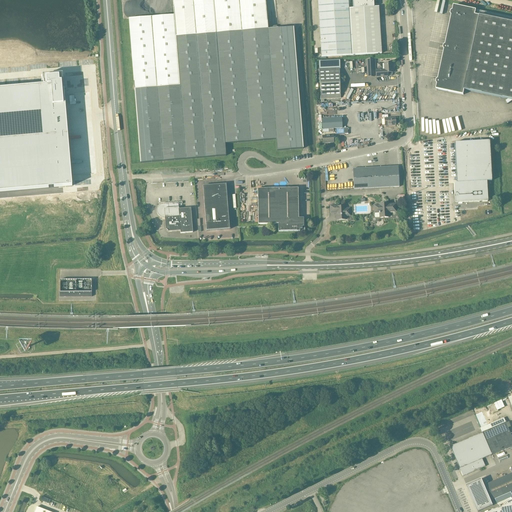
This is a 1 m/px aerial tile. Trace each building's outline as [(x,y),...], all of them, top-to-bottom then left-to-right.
[(172,0),(174,16),(129,20),(134,90),(140,163),(226,156),(225,144),(231,144),(226,85),(221,18),(219,0),(172,0)] [(265,0),(219,0),(221,18),(226,85),(231,144),(276,140),(277,151),(303,149),(293,28),(277,29),(277,26),(268,26),(268,30),(267,30),(265,0)] [(354,0),(354,1),(354,9),(349,9),(348,0),(317,0),(321,58),(351,56),(381,54),(379,7),(373,7),(372,0),(354,0)] [(511,100),(511,23),(475,15),(476,11),(456,6),(455,11),(453,11),(451,12),(451,14),(452,16),(454,16),(448,46),(445,45),(444,46),(443,49),(444,50),(447,51),(441,80),(438,79),(437,80),(436,83),(437,84),(440,85),(438,90),(464,95),(465,90),(511,100)] [(339,62),(319,63),(320,100),(340,99),(339,62)] [(384,70),(376,71),(376,77),(388,77),(387,73),(392,73),(392,63),(384,64),(384,70)] [(0,192),(72,186),(63,74),(43,76),(44,86),(0,89),(0,192)] [(429,137),(487,127),(485,113),(429,122),(430,130),(428,130),(429,137)] [(396,126),(395,118),(388,118),(388,115),(382,116),(382,119),(384,119),(385,126),(396,126)] [(342,129),(342,118),(321,120),(322,130),(342,129)] [(456,183),(454,183),(454,195),(457,195),(457,198),(456,198),(456,203),(477,201),(477,202),(486,202),(488,201),(486,181),(490,181),(491,181),(489,141),(488,141),(454,143),(456,183)] [(353,169),(354,190),(399,187),(398,167),(353,169)] [(206,232),(229,230),(226,185),(203,186),(206,232)] [(278,225),(278,232),(300,232),(305,232),(304,227),(304,219),(299,219),(298,189),(258,189),(258,225),(278,225)] [(182,204),(182,202),(163,204),(161,204),(159,206),(158,207),(157,209),(157,212),(157,214),(159,216),(160,217),(162,218),(165,218),(166,230),(168,232),(180,231),(180,233),(193,232),(191,208),(178,209),(178,205),(182,204)] [(374,206),(375,213),(375,218),(380,218),(389,217),(389,212),(396,212),(396,205),(388,205),(379,205),(379,206),(374,206)] [(338,208),(338,206),(330,206),(331,213),(337,213),(337,220),(346,220),(346,215),(350,214),(350,209),(345,209),(345,207),(338,208)] [(506,423),(450,447),(463,476),(485,466),(482,459),(511,446),(511,436),(511,435),(511,434),(511,431),(511,428),(509,429),(506,423)] [(48,464),(40,483),(54,489),(62,470),(48,464)] [(398,464),(388,492),(417,503),(427,475),(398,464)] [(84,465),(77,484),(90,490),(98,471),(84,465)] [(485,485),(484,485),(491,501),(495,499),(497,504),(511,497),(511,495),(511,492),(511,491),(511,468),(511,469),(511,472),(511,473),(500,478),(485,485)] [(111,476),(90,497),(98,505),(121,483),(111,476)] [(482,479),(466,485),(478,511),(493,506),(491,501),(484,485),(482,479)] [(501,508),(492,511),(511,511),(511,498),(500,504),(501,508)]
